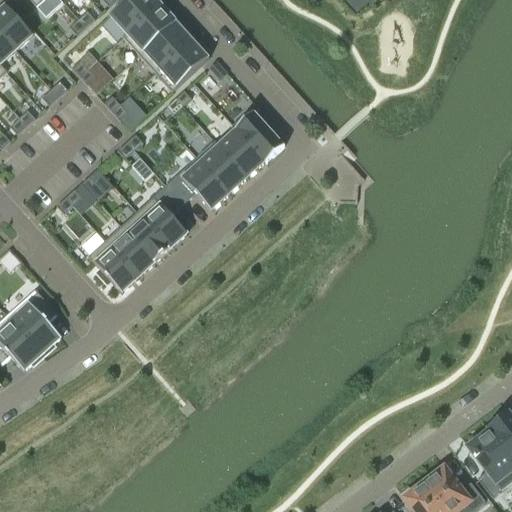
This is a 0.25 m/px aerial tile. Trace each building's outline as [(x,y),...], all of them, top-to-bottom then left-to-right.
[(27,0),(36,10),(46,21),(63,5),(60,3),(57,0),(27,0)] [(111,20),(102,28),(117,45),(122,40),(126,37),(126,38),(160,7),(153,0),(130,0),(110,19),(111,20)] [(116,0),(103,0),(102,2),(109,10),(118,2),(116,0)] [(349,0),(348,1),(358,13),(372,0),(349,0)] [(126,37),(122,40),(139,59),(176,25),(160,7),(126,38),(126,37)] [(5,9),(0,13),(0,36),(16,54),(32,39),(5,9)] [(87,15),(78,23),(86,31),(94,23),(87,15)] [(78,23),(70,31),(77,39),(86,31),(78,23)] [(176,25),(139,59),(155,77),(192,43),(176,25)] [(0,36),(0,68),(16,54),(0,36)] [(192,43),(155,77),(172,95),(209,62),(192,43)] [(80,64),(72,71),(80,80),(88,73),(80,64)] [(216,65),(209,71),(220,83),(227,77),(216,65)] [(88,73),(80,80),(88,89),(96,82),(88,73)] [(60,85),(51,93),(58,101),(67,93),(60,85)] [(51,93),(42,101),(49,109),(58,101),(51,93)] [(184,94),(175,102),(182,110),(191,102),(184,94)] [(112,99),(104,107),(112,116),(120,108),(112,99)] [(175,102),(166,110),(174,118),(182,110),(175,102)] [(120,108),(112,116),(120,124),(128,117),(120,108)] [(251,112),(231,130),(234,133),(235,133),(265,166),(265,167),(284,150),(251,112)] [(28,114),(19,122),(26,130),(35,122),(28,114)] [(19,122),(10,130),(17,138),(26,130),(19,122)] [(218,148),(217,149),(248,182),(265,167),(265,166),(235,133),(234,133),(231,137),(218,148)] [(3,136),(0,139),(0,151),(1,153),(10,145),(3,136)] [(135,138),(127,146),(134,154),(143,146),(135,138)] [(215,145),(196,161),(230,199),(248,182),(217,149),(218,148),(215,145)] [(127,146),(118,154),(125,162),(134,154),(127,146)] [(196,161),(166,189),(166,190),(183,208),(195,198),(211,215),(230,199),(196,161)] [(90,180),(82,187),(98,205),(106,197),(90,180)] [(166,190),(137,216),(170,253),(187,237),(171,219),(183,208),(166,190)] [(75,194),(66,202),(73,209),(82,201),(75,194)] [(66,202),(57,210),(64,218),(73,209),(66,202)] [(137,216),(121,230),(154,267),(170,253),(137,216)] [(121,230),(105,245),(138,282),(154,267),(121,230)] [(105,245),(88,260),(100,273),(96,277),(107,289),(111,286),(122,297),(138,282),(105,245)] [(36,294),(7,320),(44,360),(55,350),(53,349),(61,342),(48,327),(58,319),(36,294)] [(7,320),(0,326),(0,368),(1,370),(11,361),(24,376),(32,368),(33,370),(44,360),(7,320)] [(490,433),(488,435),(511,466),(511,422),(508,417),(488,432),(490,433)] [(477,482),(492,501),(511,485),(511,466),(488,435),(468,450),(487,475),(477,482)] [(444,471),(424,486),(443,511),(476,511),(485,505),(471,486),(461,494),(444,471)] [(443,511),(424,486),(404,502),(412,511),(443,511)]
